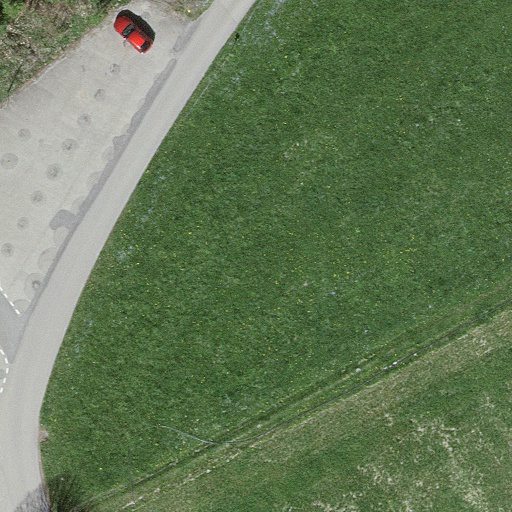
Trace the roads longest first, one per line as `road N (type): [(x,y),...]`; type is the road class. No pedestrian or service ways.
road 1 (unclassified): [(237,0),(105,210),(34,359)]
road 2 (unclassified): [(34,359),(14,482)]
